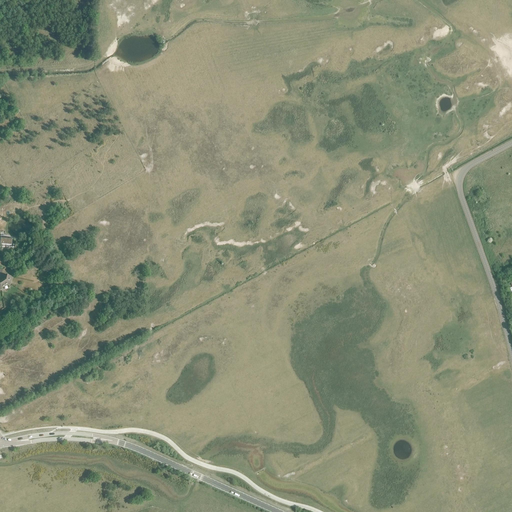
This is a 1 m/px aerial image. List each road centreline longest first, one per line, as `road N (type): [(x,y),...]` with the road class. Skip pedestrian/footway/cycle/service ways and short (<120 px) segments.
road 1 (residential): [(511,358),(458,186),(462,171),(511,142)]
road 2 (tertiary): [(277,511),(115,441)]
